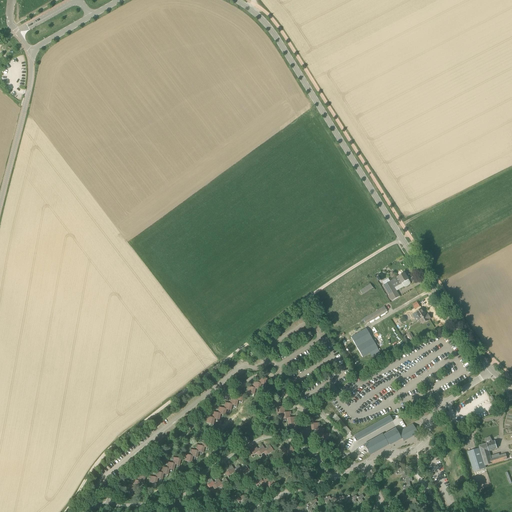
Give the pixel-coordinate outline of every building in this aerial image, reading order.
[(383,282),(385,285),(383,285),(393,301),(400,296),(395,288),(399,285),(400,285),(403,284),(404,287),(406,287),(410,284),(410,283),(405,273),(390,281),(389,279),(383,282)] [(370,284),(360,291),(363,295),(373,288),(370,284)] [(363,319),(366,324),(387,311),(385,306),(363,319)] [(416,313),(423,324),(429,320),(430,318),(428,314),(426,316),(424,313),(425,313),(422,309),(416,313)] [(366,329),(351,337),(362,357),(369,353),(372,358),(380,353),(366,329)] [(259,377),(258,380),(260,380),(259,383),(261,384),(266,385),(267,379),(259,377)] [(255,388),(255,389),(260,390),(261,384),(259,383),(253,381),(252,384),(254,385),(253,388),(255,388)] [(247,393),(254,394),(255,389),(255,388),(253,388),(247,386),(246,389),(248,389),(247,393)] [(236,396),(236,399),(238,400),(242,401),(244,395),(235,393),(235,396),(236,396)] [(230,401),(230,404),(232,404),(232,405),(237,406),(238,400),(236,399),(230,398),(229,401),(230,401)] [(225,405),(224,408),(224,409),(226,409),(231,410),(232,405),(232,404),(230,404),(224,402),(223,405),(225,405)] [(218,413),(220,414),(225,415),(226,409),(224,409),(224,408),(218,407),(217,410),(219,410),(218,413)] [(212,412),(211,414),(213,415),(212,418),(215,418),(215,419),(219,420),(220,414),(218,413),(212,412)] [(213,425),(215,419),(215,418),(212,418),(206,416),(206,419),(207,419),(206,423),(213,425)] [(337,416),(333,420),(347,435),(350,431),(337,416)] [(352,435),(350,435),(353,441),(361,438),(372,434),(370,428),(352,435)] [(383,436),(364,444),(368,455),(388,447),(389,449),(402,444),(403,446),(413,443),(412,441),(417,440),(414,432),(398,438),(397,433),(384,438),(383,436)] [(497,448),(495,441),(493,442),(490,436),(485,439),(487,444),(489,451),(497,448)] [(202,440),(201,443),(203,443),(202,446),(204,447),(209,448),(210,442),(202,440)] [(489,451),(487,444),(479,446),(479,448),(485,466),(508,459),(506,454),(500,456),(491,459),(489,451)] [(196,445),(195,448),(197,448),(196,451),(199,451),(199,452),(203,453),(204,447),(202,446),(196,445)] [(249,453),(251,456),(256,453),(259,451),(258,449),(255,445),(253,447),(250,449),(251,451),(249,453)] [(266,451),(265,449),(262,445),(260,447),(258,449),(259,451),(256,453),(259,456),(264,453),(264,452),(266,451)] [(266,451),(264,452),(264,453),(266,456),(274,451),(269,445),(267,446),(267,447),(265,449),(266,451)] [(279,451),(277,453),(279,456),(284,453),(287,451),(285,449),(283,445),(280,447),(281,448),(278,449),(279,451)] [(287,451),(284,453),(287,456),(294,451),(290,445),(288,447),(285,449),(287,451)] [(485,466),(479,448),(475,449),(468,452),(473,470),(485,466)] [(190,449),(190,452),(191,453),(190,455),(190,456),(193,456),(197,457),(199,452),(199,451),(196,451),(190,449)] [(193,456),(190,456),(190,455),(184,454),(184,457),(185,457),(185,461),(192,462),(193,456)] [(173,460),(173,463),(175,464),(180,465),(181,459),(172,457),(172,460),(173,460)] [(167,462),(166,465),(168,465),(167,468),(169,469),(174,470),(175,464),(173,463),(167,462)] [(228,471),(226,473),(228,476),(233,473),(235,471),(234,469),(232,465),(229,467),(229,468),(227,470),(228,471)] [(235,471),(233,473),(235,476),(240,473),(242,471),(241,469),(239,465),(236,467),(237,468),(234,469),(235,471)] [(242,471),(240,473),(242,476),(250,471),(246,465),(243,467),(244,467),(241,469),(242,471)] [(161,467),(160,470),(162,470),(161,473),(163,473),(163,474),(168,475),(169,469),(167,468),(161,467)] [(155,471),(155,474),(156,475),(155,477),(155,478),(158,478),(162,479),(163,474),(163,473),(161,473),(155,471)] [(137,475),(137,478),(138,478),(138,481),(137,481),(140,481),(140,482),(144,483),(146,476),(137,475)] [(149,476),(149,479),(150,479),(149,483),(156,484),(158,478),(155,478),(155,477),(149,476)] [(215,485),(213,486),(215,489),(220,486),(222,484),(221,482),(218,478),(216,480),(216,481),(214,483),(215,485)] [(222,484),(220,486),(222,489),(229,484),(225,478),(223,480),(223,481),(221,482),(222,484)] [(131,479),(131,482),(132,483),(132,485),(132,486),(134,486),(139,487),(140,482),(140,481),(137,481),(138,481),(131,479)] [(207,490),(213,486),(215,485),(214,483),(211,479),(209,480),(209,481),(206,483),(208,485),(205,486),(207,490)] [(134,486),(132,486),(132,485),(126,484),(125,487),(127,487),(126,491),(133,492),(134,486)] [(166,508),(169,511),(174,508),(176,506),(175,504),(172,500),(170,502),(170,503),(167,504),(169,506),(166,508)] [(176,506),(174,508),(176,511),(184,506),(180,500),(177,502),(178,503),(175,504),(176,506)]
